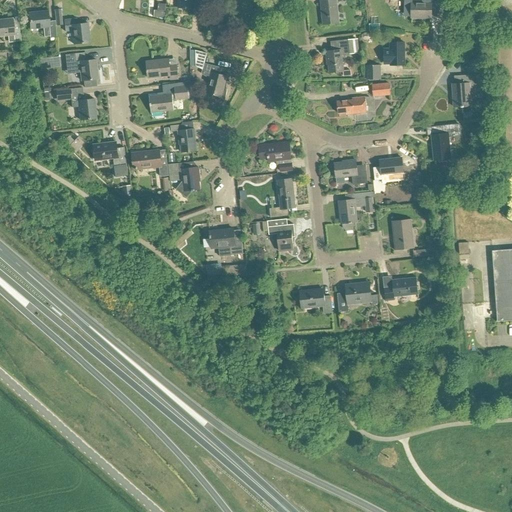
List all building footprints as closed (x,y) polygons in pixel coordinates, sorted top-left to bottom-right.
[(324,0),(320,1),(323,24),(339,22),(337,2),(343,1),(342,0),(324,0)] [(431,0),(431,2),(412,1),(411,18),(431,18),(431,6),(439,6),(439,0),(431,0)] [(511,0),(498,0),(500,27),(511,26),(511,0)] [(54,9),(56,25),(62,25),(60,9),(54,9)] [(48,21),(47,10),(28,13),(30,28),(43,27),(44,36),(49,35),(49,37),(56,37),(54,20),(48,21)] [(13,29),(12,18),(0,19),(0,35),(7,35),(8,42),(20,41),(19,28),(13,29)] [(77,24),(76,18),(64,19),(65,32),(72,31),(73,44),(90,42),(87,23),(77,24)] [(332,51),(326,51),(327,60),(328,59),(329,73),(343,71),(342,55),(359,53),(357,39),(331,42),(332,51)] [(389,42),(390,48),(383,48),(384,65),(390,64),(390,65),(405,65),(404,42),(389,42)] [(222,68),(204,63),(207,53),(195,50),(196,66),(202,69),(202,73),(202,74),(210,79),(206,93),(213,94),(212,95),(212,96),(212,97),(213,98),(223,103),(223,102),(225,98),(226,94),(226,90),(226,89),(224,88),(227,76),(220,74),(222,68)] [(98,79),(95,59),(85,61),(84,53),(68,55),(70,68),(80,67),(82,80),(98,79)] [(177,59),(169,59),(146,61),(148,78),(160,76),(160,79),(170,78),(170,80),(179,79),(177,59)] [(381,79),(381,65),(366,65),(366,79),(381,79)] [(484,88),(483,75),(477,76),(477,75),(463,76),(464,83),(452,84),(454,107),(462,106),(462,112),(471,111),(469,88),(484,88)] [(174,110),(173,101),(177,101),(177,100),(189,98),(187,83),(174,84),(175,92),(150,95),(152,112),(174,110)] [(389,83),(372,85),(373,96),(390,94),(389,83)] [(82,88),(70,90),(55,91),(56,100),(71,98),(72,107),(79,107),(80,120),(96,118),(94,99),(84,100),(82,88)] [(347,114),(367,112),(365,97),(353,98),(353,100),(337,101),(338,113),(347,113),(347,114)] [(194,129),(193,121),(182,122),(182,124),(170,125),(171,131),(177,130),(179,145),(180,145),(181,152),(197,151),(194,129)] [(431,135),(434,160),(451,158),(448,137),(460,136),(459,124),(436,127),(437,134),(431,135)] [(95,161),(114,158),(116,176),(127,174),(124,150),(117,151),(116,142),(93,145),(95,161)] [(289,143),(266,146),(256,147),(259,147),(262,157),(262,158),(267,157),(267,158),(268,158),(268,161),(276,160),(277,165),(280,170),(280,172),(293,170),(292,162),(291,162),(289,143)] [(165,149),(158,150),(134,153),(136,169),(159,166),(160,176),(168,175),(165,149)] [(401,158),(380,160),(380,167),(373,168),(375,180),(382,180),(382,175),(388,175),(388,180),(395,179),(396,180),(402,180),(403,178),(403,173),(401,158)] [(348,162),(334,163),(336,183),(345,183),(344,176),(352,176),(353,185),(367,183),(366,169),(357,170),(356,160),(347,161),(348,162)] [(182,177),(182,180),(175,189),(187,198),(193,190),(200,189),(198,176),(199,176),(198,167),(181,169),(179,169),(179,163),(168,164),(170,181),(181,180),(181,177),(182,177)] [(277,180),(280,207),(269,208),(270,217),(288,215),(288,209),(296,208),(292,178),(277,180)] [(122,185),(124,199),(132,198),(130,184),(122,185)] [(414,201),(425,200),(424,188),(413,189),(414,201)] [(354,199),(339,201),(341,223),(343,223),(343,225),(343,227),(345,229),(347,230),(353,230),(353,222),(357,222),(355,207),(365,206),(366,212),(374,211),(372,192),(354,194),(354,199)] [(293,224),(288,225),(287,218),(267,221),(262,222),(263,232),(268,231),(268,235),(277,234),(279,251),(294,249),(292,232),(294,231),(293,224)] [(392,222),(395,249),(413,248),(411,220),(392,222)] [(261,230),(259,221),(252,223),(255,232),(261,230)] [(235,240),(233,228),(210,231),(211,248),(228,247),(229,255),(243,254),(241,240),(235,240)] [(182,236),(173,243),(177,247),(185,240),(182,236)] [(459,243),(460,254),(469,253),(468,242),(459,243)] [(413,257),(435,255),(434,253),(441,253),(440,246),(429,248),(414,250),(414,249),(413,250),(414,257),(413,257)] [(511,248),(492,250),(497,321),(495,321),(503,321),(511,319),(511,248)] [(221,266),(221,263),(205,265),(206,276),(222,274),(221,266)] [(222,274),(230,273),(230,265),(221,266),(222,274)] [(416,277),(392,280),(391,276),(383,277),(385,300),(395,299),(395,296),(418,294),(416,277)] [(369,282),(345,285),(346,293),(337,294),(339,312),(349,311),(348,304),(371,302),(371,304),(378,303),(377,294),(371,295),(369,282)] [(322,289),(301,291),(303,308),(323,306),(323,314),(332,313),(331,300),(323,300),(322,289)] [(432,305),(436,311),(442,307),(438,301),(432,305)]
